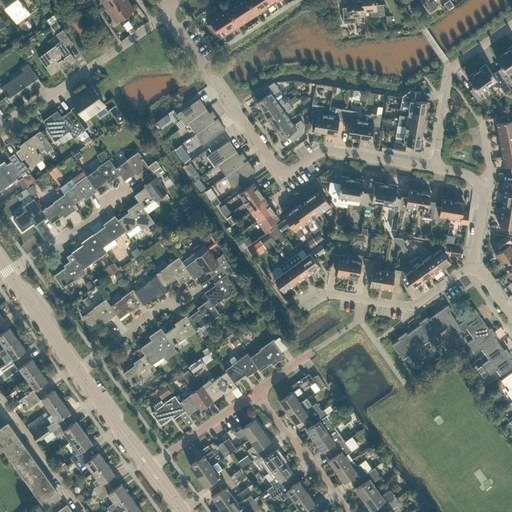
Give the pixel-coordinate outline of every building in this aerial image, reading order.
[(5,0),(8,3),(5,5),(17,22),(30,13),(24,5),(25,4),(24,2),(22,3),(20,0),(5,0)] [(115,2),(113,0),(100,0),(106,8),(115,2)] [(117,0),(115,2),(125,16),(134,9),(132,6),(127,0),(117,0)] [(252,4),(249,0),(237,0),(236,1),(242,11),(252,4)] [(263,0),(258,0),(252,4),(258,13),(268,7),(263,0)] [(362,0),(348,0),(349,7),(342,7),(343,23),(356,22),(355,16),(364,15),(363,11),(362,0)] [(362,0),(363,11),(371,11),(371,16),(384,15),(383,4),(377,4),(377,2),(376,2),(375,0),(362,0)] [(421,0),(430,12),(437,6),(432,0),(421,0)] [(450,0),(444,4),(448,9),(453,5),(450,0)] [(225,8),(231,17),(242,11),(236,1),(225,8)] [(116,22),(125,16),(115,2),(106,8),(116,22)] [(242,11),(248,20),(258,13),(252,4),(242,11)] [(215,15),(221,24),(231,17),(225,8),(215,15)] [(248,20),(242,11),(231,17),(237,27),(248,20)] [(211,31),(221,24),(215,15),(208,19),(210,22),(207,24),(211,31)] [(231,17),(221,24),(227,33),(237,27),(231,17)] [(128,20),(123,24),(127,30),(128,30),(131,33),(135,30),(132,26),(128,20)] [(56,21),(51,25),(54,30),(59,27),(56,21)] [(227,33),(221,24),(211,31),(215,37),(218,35),(220,38),(227,33)] [(55,45),(39,57),(52,74),(58,70),(57,68),(60,65),(63,69),(76,60),(65,46),(71,41),(63,29),(56,34),(63,43),(57,47),(55,45)] [(28,47),(24,50),(28,56),(32,53),(28,47)] [(500,63),(495,67),(498,70),(505,81),(507,83),(511,79),(511,60),(506,52),(503,53),(502,52),(495,57),(500,63)] [(23,71),(1,86),(12,101),(28,89),(30,92),(42,84),(27,63),(21,67),(23,71)] [(480,70),(478,72),(488,86),(492,83),(494,86),(500,87),(505,93),(511,89),(507,83),(505,81),(498,70),(493,74),(486,64),(479,68),(480,70)] [(474,72),(468,77),(475,87),(470,90),(473,95),(470,98),(474,103),(482,97),(479,93),(488,86),(478,72),(475,73),(474,72)] [(263,111),(277,101),(284,96),(274,82),(264,88),(268,93),(254,103),(257,107),(259,105),(263,111)] [(79,102),(70,109),(80,123),(86,118),(85,117),(89,114),(90,114),(103,105),(96,95),(97,94),(92,87),(76,98),(79,102)] [(400,109),(409,110),(425,113),(426,106),(429,107),(430,102),(420,100),(421,92),(410,90),(402,96),(400,109)] [(309,100),(305,94),(299,99),(303,104),(309,100)] [(281,106),(277,101),(263,111),(267,116),(265,117),(268,121),(291,105),(297,100),(294,95),(289,99),(288,101),(281,106)] [(188,106),(177,114),(185,125),(189,121),(207,109),(199,98),(190,105),(192,107),(190,109),(188,106)] [(323,105),(316,104),(312,103),(310,115),(316,116),(314,132),(318,133),(319,130),(325,131),(328,115),(322,114),(323,105)] [(294,109),(291,105),(268,121),(270,125),(272,124),(276,129),(290,119),(287,114),(294,109)] [(116,106),(110,110),(114,116),(120,111),(116,106)] [(329,106),(328,115),(325,131),(332,133),(331,135),(336,136),(339,120),(345,121),(347,109),(329,106)] [(207,109),(189,121),(197,132),(197,133),(211,122),(210,120),(216,116),(212,110),(209,113),(207,109)] [(347,109),(345,121),(351,121),(348,138),(353,139),(353,136),(360,137),(362,120),(356,119),(357,111),(347,109)] [(398,120),(426,124),(427,120),(424,119),(425,113),(409,110),(408,116),(399,115),(398,120)] [(57,112),(44,121),(48,127),(47,128),(55,140),(70,129),(69,128),(73,125),(74,126),(76,129),(82,125),(71,111),(61,118),(57,112)] [(363,113),(362,120),(360,137),(366,138),(366,141),(371,142),(374,125),(379,126),(381,115),(370,113),(370,114),(363,113)] [(160,119),(156,122),(159,127),(170,119),(166,114),(160,119)] [(499,134),(511,131),(511,114),(507,115),(502,116),(503,122),(497,123),(499,134)] [(197,132),(195,133),(203,144),(214,136),(213,135),(215,134),(216,135),(225,128),(217,118),(211,122),(197,133),(197,132)] [(294,124),(290,119),(276,129),(280,134),(278,136),(280,139),(281,140),(288,135),(292,141),(302,135),(304,123),(301,119),(294,124)] [(425,129),(426,124),(398,120),(396,131),(397,131),(422,135),(423,128),(425,129)] [(39,152),(45,148),(47,151),(53,147),(41,130),(23,143),(25,146),(16,152),(22,160),(24,158),(31,167),(43,158),(39,152)] [(85,130),(79,134),(82,139),(88,135),(85,130)] [(421,141),(422,135),(397,131),(396,137),(395,137),(394,148),(405,150),(406,144),(423,147),(423,142),(421,141)] [(499,134),(501,144),(511,142),(511,131),(499,134)] [(218,148),(207,156),(215,167),(219,163),(237,151),(229,140),(220,147),(222,149),(219,151),(218,148)] [(511,142),(501,144),(503,155),(511,153),(511,142)] [(79,150),(74,155),(77,159),(82,154),(79,150)] [(115,167),(119,174),(124,180),(135,172),(137,175),(139,174),(142,179),(160,166),(156,159),(148,165),(138,151),(115,167)] [(237,151),(219,163),(227,174),(241,164),(240,162),(246,157),(242,152),(239,155),(237,151)] [(14,153),(9,157),(11,161),(17,168),(21,174),(22,176),(29,170),(23,162),(20,161),(14,153)] [(511,164),(511,153),(503,155),(505,166),(511,164)] [(119,174),(115,167),(109,159),(86,175),(95,188),(106,180),(108,182),(119,174)] [(227,174),(225,175),(233,186),(244,178),(243,177),(245,176),(246,177),(255,170),(247,160),(241,164),(227,174)] [(16,177),(21,174),(17,168),(11,161),(7,164),(4,161),(0,163),(0,190),(17,178),(16,177)] [(199,175),(191,162),(185,166),(194,179),(199,175)] [(54,178),(61,173),(56,166),(49,171),(54,178)] [(139,201),(148,212),(159,205),(156,200),(167,192),(157,177),(164,171),(160,166),(142,179),(145,183),(144,184),(145,187),(134,195),(139,201)] [(72,205),(73,205),(84,197),(85,199),(97,190),(95,188),(86,175),(74,183),(71,179),(59,187),(64,194),(72,205)] [(330,181),(328,191),(332,196),(331,199),(335,204),(337,205),(338,202),(348,203),(348,202),(352,179),(349,179),(350,177),(341,176),(340,184),(336,184),(336,182),(330,181)] [(23,177),(18,181),(23,189),(29,185),(23,177)] [(352,179),(348,202),(365,205),(367,193),(361,192),(363,180),(355,178),(355,180),(352,179)] [(245,202),(260,191),(254,182),(238,193),(245,202)] [(367,193),(365,205),(376,207),(377,202),(383,203),(386,185),(383,184),(383,183),(375,182),(373,194),(367,193)] [(38,191),(33,184),(27,188),(32,195),(38,191)] [(386,185),(383,203),(393,205),(393,210),(399,211),(401,198),(395,197),(397,185),(389,184),(388,185),(386,185)] [(211,187),(205,191),(211,200),(216,196),(211,187)] [(406,206),(417,208),(420,191),(409,189),(408,197),(401,196),(399,209),(406,210),(406,206)] [(310,196),(321,212),(330,205),(319,190),(310,196)] [(266,200),(260,191),(245,202),(251,211),(266,200)] [(431,193),(420,191),(417,208),(423,209),(421,216),(433,218),(435,206),(436,202),(429,201),(431,193)] [(503,203),(511,204),(511,193),(504,193),(503,203)] [(42,210),(46,216),(51,223),(62,215),(64,217),(76,209),(73,205),(72,205),(64,194),(42,210)] [(302,203),(313,218),(318,225),(321,222),(316,215),(321,212),(310,196),(302,203)] [(441,207),(435,206),(433,218),(439,219),(440,216),(450,218),(453,200),(442,199),(441,207)] [(273,209),(266,200),(251,211),(257,220),(273,209)] [(453,200),(450,218),(461,219),(460,223),(467,224),(469,211),(463,210),(464,202),(453,200)] [(46,217),(46,216),(42,210),(36,201),(12,218),(22,231),(34,223),(35,225),(46,217)] [(154,221),(148,212),(139,201),(127,209),(129,212),(118,219),(125,231),(127,233),(128,233),(130,236),(141,229),(142,229),(154,221)] [(230,211),(224,203),(219,207),(225,215),(230,211)] [(304,224),(313,218),(302,203),(293,209),(304,224)] [(511,215),(511,204),(503,203),(501,214),(511,215)] [(279,218),(273,209),(257,220),(266,232),(268,231),(272,228),(277,225),(274,221),(279,218)] [(304,224),(293,209),(284,215),(299,237),(300,237),(303,234),(304,234),(299,228),(304,224)] [(511,215),(501,214),(499,225),(509,227),(508,233),(511,233),(511,215)] [(125,231),(118,219),(115,215),(103,224),(104,226),(93,234),(103,247),(125,231)] [(231,215),(227,218),(232,224),(236,221),(231,215)] [(286,219),(278,225),(281,231),(290,225),(286,219)] [(190,221),(185,233),(194,237),(199,225),(190,221)] [(238,226),(233,230),(237,235),(242,231),(238,226)] [(272,228),(268,231),(269,234),(272,236),(274,239),(277,236),(272,228)] [(176,241),(179,236),(172,232),(169,237),(176,241)] [(104,249),(103,247),(93,234),(82,242),(83,244),(72,253),(75,257),(76,257),(81,265),(82,265),(104,249)] [(269,234),(261,240),(264,245),(270,241),(272,244),(275,242),(274,239),(272,236),(269,234)] [(320,234),(314,238),(317,243),(323,239),(320,234)] [(365,236),(357,235),(355,243),(364,245),(365,236)] [(249,236),(243,240),(247,246),(253,242),(249,236)] [(506,236),(496,243),(501,249),(501,250),(510,244),(511,243),(506,236)] [(313,238),(309,241),(312,246),(317,243),(313,238)] [(254,244),(248,248),(253,256),(265,248),(260,240),(254,244)] [(320,244),(312,250),(316,256),(324,250),(320,244)] [(495,254),(502,263),(511,255),(511,247),(510,244),(501,250),(495,254)] [(212,276),(229,263),(225,257),(218,262),(205,245),(182,261),(185,265),(189,271),(189,272),(191,274),(194,278),(205,270),(207,272),(208,271),(212,276)] [(451,246),(450,252),(456,253),(455,255),(461,256),(463,248),(451,246)] [(130,252),(134,257),(141,253),(137,247),(130,252)] [(440,248),(431,254),(441,269),(451,262),(440,248)] [(297,253),(311,273),(320,266),(309,251),(306,254),(302,249),(297,253)] [(302,279),(311,273),(297,253),(288,260),(302,279)] [(348,276),(351,259),(345,258),(346,255),(334,253),(332,265),(338,266),(337,275),(348,276)] [(141,254),(137,257),(142,264),(146,261),(141,254)] [(360,270),(366,271),(368,260),(368,259),(362,258),(363,255),(357,254),(356,260),(351,259),(348,276),(359,278),(360,270)] [(433,275),(441,269),(431,254),(422,261),(433,275)] [(410,261),(424,281),(433,275),(418,255),(410,261)] [(511,269),(511,255),(502,263),(508,272),(511,269)] [(185,265),(182,261),(179,256),(156,272),(157,275),(165,285),(176,278),(178,280),(180,282),(191,274),(189,272),(189,271),(185,265)] [(76,257),(75,257),(64,265),(65,267),(53,275),(63,288),(87,272),(82,265),(81,265),(76,257)] [(280,266),(293,285),(302,279),(288,260),(279,266),(280,266)] [(368,260),(366,271),(365,277),(371,278),(370,286),(381,288),(384,271),(378,270),(379,262),(368,260)] [(112,262),(105,267),(110,274),(117,269),(112,262)] [(208,298),(214,305),(237,289),(227,275),(234,270),(229,263),(212,276),(215,281),(214,282),(215,284),(204,292),(208,298)] [(293,285),(280,266),(279,266),(271,272),(277,282),(274,284),(279,290),(282,288),(284,292),(293,285)] [(415,288),(424,281),(414,267),(405,273),(403,270),(401,270),(399,283),(404,283),(406,286),(411,283),(415,288)] [(399,283),(401,270),(395,269),(394,272),(384,271),(381,288),(392,290),(393,282),(399,283)] [(168,290),(165,285),(157,275),(135,291),(144,304),(155,296),(156,298),(168,290)] [(123,277),(117,281),(121,286),(127,281),(123,277)] [(247,287),(241,291),(244,296),(250,292),(247,287)] [(144,304),(135,291),(133,289),(110,305),(116,314),(119,318),(130,310),(132,313),(144,304)] [(88,296),(82,300),(86,305),(91,301),(88,296)] [(220,314),(214,305),(208,298),(197,307),(198,309),(187,317),(197,331),(198,330),(201,336),(203,334),(204,336),(213,329),(212,328),(214,326),(210,321),(220,314)] [(110,305),(106,299),(82,315),(92,328),(103,320),(104,322),(116,314),(110,305)] [(457,334),(459,324),(449,311),(451,309),(448,305),(435,314),(445,328),(451,324),(457,334)] [(472,314),(459,324),(457,334),(466,327),(470,332),(484,322),(475,309),(471,312),(472,314)] [(423,319),(439,342),(445,339),(440,332),(445,328),(435,314),(428,319),(427,317),(423,319)] [(187,317),(186,315),(174,323),(176,325),(165,333),(174,347),(197,331),(187,317)] [(434,346),(439,342),(423,319),(419,322),(420,324),(414,329),(424,343),(429,340),(434,346)] [(489,329),(484,322),(470,332),(474,338),(467,342),(471,348),(494,331),(491,327),(489,329)] [(270,324),(266,327),(271,334),(275,331),(270,324)] [(174,347),(165,333),(161,327),(149,336),(151,340),(140,348),(145,354),(150,361),(150,360),(153,365),(164,356),(166,359),(177,351),(174,347)] [(0,341),(5,348),(17,339),(9,328),(0,334),(0,341)] [(402,335),(418,358),(424,354),(419,347),(424,343),(414,329),(407,334),(406,332),(402,335)] [(497,335),(494,331),(471,348),(475,353),(481,348),(485,353),(499,343),(495,337),(497,335)] [(235,335),(229,339),(234,346),(240,342),(235,335)] [(418,358),(402,335),(398,337),(399,339),(392,344),(403,359),(408,355),(413,361),(418,358)] [(25,350),(17,339),(5,348),(12,358),(25,350)] [(273,340),(251,357),(250,357),(258,368),(259,370),(271,362),(273,364),(284,356),(273,340)] [(504,350),(499,343),(485,353),(489,359),(482,364),(486,369),(509,352),(506,348),(504,350)] [(208,346),(203,350),(206,354),(211,351),(208,346)] [(250,357),(251,357),(247,352),(224,369),(226,371),(234,382),(245,374),(247,376),(258,368),(250,357)] [(511,356),(509,352),(486,369),(490,374),(496,369),(500,375),(511,366),(511,360),(510,358),(511,356)] [(150,361),(145,354),(133,362),(135,364),(123,372),(133,386),(156,369),(153,365),(150,360),(150,361)] [(19,368),(27,379),(39,370),(32,359),(19,368)] [(0,367),(0,368),(3,372),(14,364),(11,360),(0,367)] [(193,372),(199,368),(195,363),(190,367),(193,372)] [(14,364),(3,372),(7,378),(18,370),(14,364)] [(481,365),(477,368),(480,373),(485,370),(481,365)] [(188,369),(181,374),(186,381),(193,376),(192,375),(188,369)] [(39,370),(27,379),(34,389),(47,380),(39,370)] [(202,385),(213,401),(224,393),(225,395),(237,386),(234,382),(226,371),(211,382),(210,380),(202,385)] [(511,371),(501,379),(505,385),(506,384),(509,389),(507,391),(511,397),(511,371)] [(317,374),(312,378),(319,388),(325,385),(317,374)] [(279,401),(287,412),(300,402),(295,396),(302,392),(296,384),(291,388),(293,391),(279,401)] [(165,385),(158,390),(163,398),(171,393),(165,385)] [(201,409),(213,401),(202,385),(179,401),(179,402),(185,410),(185,411),(188,415),(199,407),(201,409)] [(14,388),(4,395),(7,398),(17,392),(14,388)] [(15,410),(36,395),(33,390),(20,399),(22,402),(21,403),(19,400),(11,405),(15,410)] [(41,399),(49,410),(61,401),(54,390),(41,399)] [(40,400),(36,395),(25,404),(29,408),(40,400)] [(179,402),(179,401),(174,395),(163,403),(161,400),(153,405),(155,408),(151,411),(160,424),(172,416),(174,419),(185,411),(185,410),(179,402)] [(306,398),(300,402),(287,412),(285,413),(288,418),(290,416),(294,423),(303,416),(307,421),(310,420),(322,410),(316,402),(312,406),(306,398)] [(56,420),(47,427),(50,432),(51,431),(64,422),(61,417),(69,411),(61,401),(49,410),(56,420)] [(325,408),(322,410),(310,420),(313,424),(306,429),(314,439),(327,430),(337,423),(329,412),(328,413),(325,408)] [(245,432),(249,438),(262,429),(254,419),(235,433),(238,437),(245,432)] [(64,434),(70,441),(83,432),(76,421),(68,427),(64,422),(52,431),(55,436),(59,433),(61,436),(64,434)] [(9,424),(0,430),(0,450),(5,447),(9,453),(9,452),(14,459),(12,460),(17,467),(19,466),(23,471),(21,473),(26,480),(28,478),(32,484),(30,486),(35,493),(37,491),(41,497),(39,499),(44,505),(57,496),(20,444),(19,445),(15,439),(19,437),(9,424)] [(47,427),(33,436),(37,441),(50,432),(47,427)] [(269,440),(262,429),(249,438),(254,445),(247,450),(253,459),(264,452),(260,447),(269,440)] [(331,437),(327,430),(314,439),(321,450),(328,446),(331,451),(344,441),(338,432),(331,437)] [(74,462),(87,453),(83,448),(91,442),(83,432),(70,441),(65,445),(73,456),(70,457),(74,462)] [(336,470),(349,461),(352,459),(348,453),(358,446),(352,436),(344,441),(331,451),(335,455),(328,460),(336,470)] [(228,438),(223,442),(230,452),(236,448),(228,438)] [(230,452),(223,442),(218,445),(225,456),(230,452)] [(196,476),(210,466),(206,459),(213,453),(211,450),(189,465),(196,476)] [(264,475),(284,461),(277,450),(268,457),(264,452),(253,459),(260,469),(264,466),(268,472),(264,475)] [(90,458),(87,453),(74,462),(77,467),(78,467),(81,471),(87,466),(92,473),(106,463),(98,452),(90,458)] [(241,467),(247,462),(243,457),(237,461),(241,467)] [(349,461),(336,470),(344,481),(352,475),(356,480),(361,476),(372,468),(365,459),(354,468),(349,461)] [(292,471),(284,461),(265,475),(272,485),(266,489),(265,490),(261,493),(264,498),(286,483),(283,478),(292,471)] [(59,466),(62,471),(67,467),(63,462),(59,466)] [(216,462),(210,466),(196,476),(204,486),(215,478),(219,483),(233,472),(229,466),(224,469),(223,467),(221,469),(216,462)] [(113,473),(106,463),(92,473),(97,478),(93,481),(96,486),(92,488),(93,490),(96,494),(109,484),(105,479),(113,473)] [(67,467),(62,471),(59,473),(62,477),(70,471),(67,467)] [(374,467),(372,468),(361,476),(364,481),(355,488),(363,498),(376,488),(372,482),(380,476),(374,467)] [(218,506),(232,496),(228,490),(236,485),(235,484),(239,481),(236,476),(233,473),(233,472),(219,483),(222,488),(211,496),(218,506)] [(294,501),(307,492),(303,487),(305,486),(301,480),(299,482),(299,481),(290,488),(286,483),(270,494),(274,499),(278,496),(279,497),(280,496),(282,499),(289,494),(294,501)] [(112,489),(109,484),(96,494),(100,499),(107,493),(114,502),(115,504),(128,494),(120,483),(112,489)] [(383,507),(394,500),(396,498),(390,489),(381,495),(376,488),(363,498),(370,509),(380,502),(383,507)] [(314,502),(307,492),(294,501),(298,507),(291,511),(307,511),(305,509),(314,502)] [(124,511),(136,504),(128,494),(115,504),(114,502),(106,508),(109,511),(116,506),(120,511),(124,511)] [(237,503),(232,496),(218,506),(222,511),(233,511),(243,505),(246,510),(256,503),(262,499),(259,495),(253,499),(250,494),(237,503)] [(395,511),(400,509),(394,500),(383,507),(386,511),(395,511)] [(262,511),(256,503),(246,510),(247,511),(262,511)]
